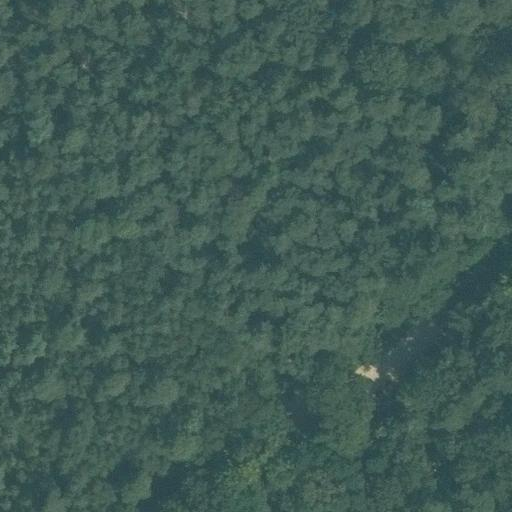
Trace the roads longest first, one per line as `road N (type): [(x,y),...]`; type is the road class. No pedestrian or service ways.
road 1 (track): [(198,511),(511,252)]
road 2 (unknown): [(511,297),(503,304),(493,364),(438,415),(401,437),(340,446),(258,511)]
